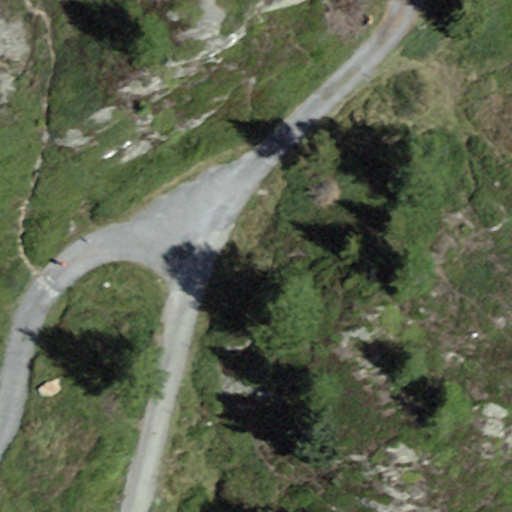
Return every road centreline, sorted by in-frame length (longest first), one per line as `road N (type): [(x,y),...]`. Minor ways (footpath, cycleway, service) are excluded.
road 1 (track): [(206,256),(140,231),(81,252),(31,315),(0,461)]
road 2 (residential): [(147,511),(187,304),(252,167)]
road 3 (track): [(252,167),(425,0)]
